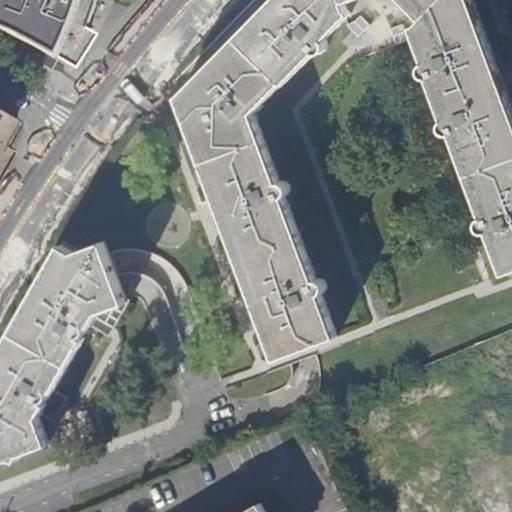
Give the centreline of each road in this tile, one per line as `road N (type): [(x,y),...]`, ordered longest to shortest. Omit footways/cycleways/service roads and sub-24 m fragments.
road 1 (residential): [(198,393),(210,424),(0,499)]
road 2 (tertiary): [(85,130),(190,0)]
road 3 (tertiary): [(0,256),(85,130)]
